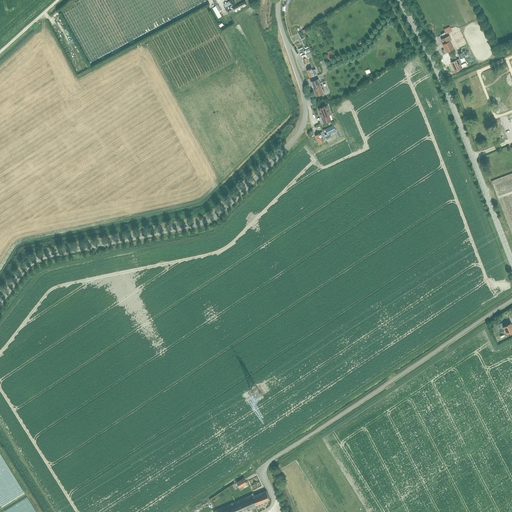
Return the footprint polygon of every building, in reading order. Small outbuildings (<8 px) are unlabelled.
[(212,5),(218,15),(221,13),(216,3),(212,5)] [(450,40),(451,40),(449,35),(441,39),(443,43),(443,44),(447,52),(454,49),(450,40)] [(461,63),(459,58),(451,62),(455,71),(462,68),(460,64),(461,63)] [(312,68),(307,70),(310,77),(317,74),(316,69),(313,70),(312,68)] [(319,79),(311,81),(316,96),(324,93),(319,79)] [(321,118),(322,117),(324,123),(331,120),(329,115),(331,114),(327,105),(318,108),(321,118)] [(336,130),(334,125),(325,130),(328,135),(336,130)] [(320,133),(315,135),(319,143),(324,141),(320,133)] [(502,322),(496,324),(500,332),(505,330),(506,333),(511,329),(511,324),(511,322),(503,326),(502,322)] [(247,482),(244,478),(237,482),(239,487),(247,482)] [(253,494),(214,510),(214,511),(245,511),(250,510),(257,507),(256,505),(270,500),(266,491),(254,496),(253,494)]
